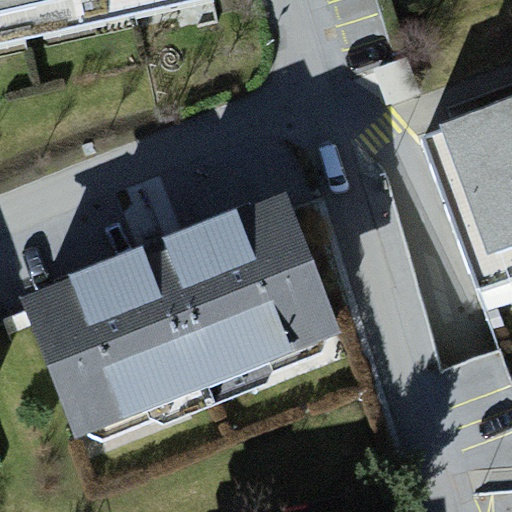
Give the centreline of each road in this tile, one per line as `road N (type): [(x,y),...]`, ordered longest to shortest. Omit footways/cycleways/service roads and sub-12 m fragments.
road 1 (residential): [(306,96),(456,511)]
road 2 (residential): [(306,96),(244,130),(0,227)]
